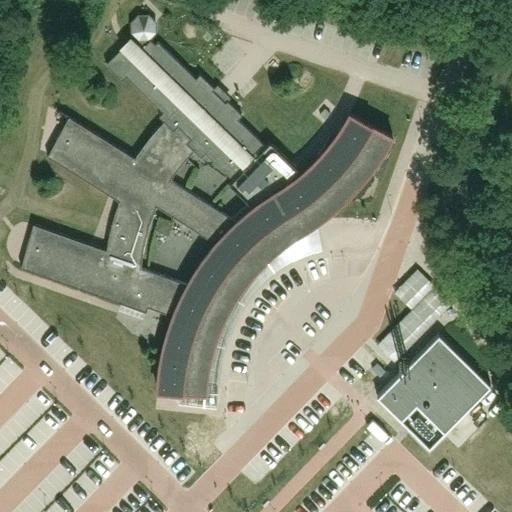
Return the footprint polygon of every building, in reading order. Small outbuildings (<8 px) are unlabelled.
[(164,120),(155,130),(149,137),(144,143),(139,150),(135,157),(69,115),(48,154),(47,155),(119,200),(117,206),(115,212),(113,218),(112,224),(110,230),(109,236),(107,243),(106,249),(33,223),(21,267),(146,311),(148,306),(173,315),(171,322),(168,330),(166,338),(164,345),(162,353),(161,360),(160,368),(159,376),(158,383),(158,391),(179,392),(178,403),(217,407),(218,392),(205,391),(206,384),(206,376),(208,369),(209,362),(211,354),(212,347),(215,340),(217,333),(220,326),(223,319),(226,312),(230,305),(234,298),(238,292),(242,285),(247,279),(252,273),(257,267),(262,262),(267,257),(272,252),(278,248),(283,243),(289,239),(295,235),(297,233),(301,239),(310,233),(306,228),(308,227),(308,226),(318,220),(325,215),(331,210),(338,204),(344,198),(350,193),(356,186),(361,180),(366,174),(371,168),(376,161),(380,155),(385,148),(389,141),(392,134),(351,112),(347,119),(343,125),(339,132),(334,138),(329,144),(324,150),(319,156),(314,162),(308,167),(302,172),(270,141),(265,145),(238,119),(242,114),(227,100),(225,102),(213,90),(215,88),(200,73),(196,78),(158,41),(155,44),(150,39),(149,38),(156,31),(156,22),(148,15),(139,15),(132,22),(132,32),(139,39),(135,43),(130,38),(129,39),(135,46),(130,51),(123,45),(106,64),(122,79),(126,75),(163,111),(159,115),(164,120)] [(416,266),(392,291),(410,308),(376,343),(393,359),(452,301),(416,266)] [(438,333),(377,395),(429,447),(491,384),(438,333)] [(254,447),(235,463),(244,473),(263,457),(254,447)] [(254,478),(247,485),(260,498),(267,491),(254,478)] [(511,511),(511,482),(492,498),(489,494),(476,503),(483,511),(511,511)]
